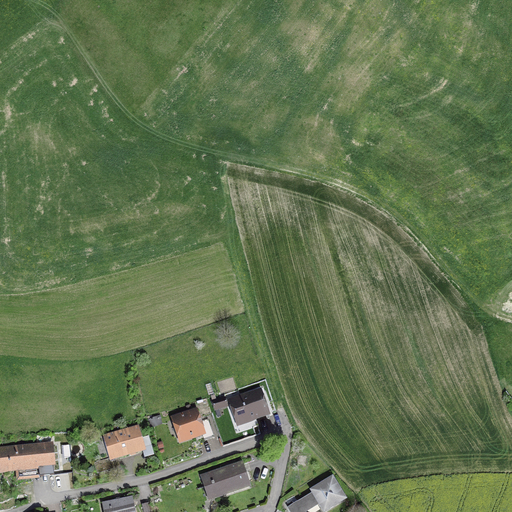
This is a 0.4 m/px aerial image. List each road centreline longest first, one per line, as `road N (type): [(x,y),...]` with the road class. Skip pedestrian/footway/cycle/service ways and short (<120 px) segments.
road 1 (track): [(40,0),(137,121),(169,139),(371,197),(452,275),(511,317)]
road 2 (residential): [(42,498),(145,479),(279,434),(287,437),(268,511)]
